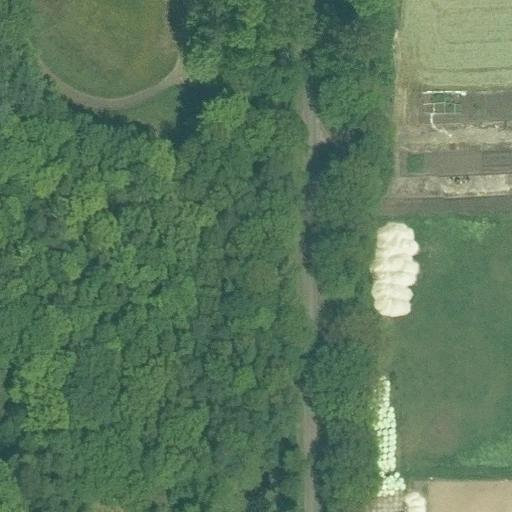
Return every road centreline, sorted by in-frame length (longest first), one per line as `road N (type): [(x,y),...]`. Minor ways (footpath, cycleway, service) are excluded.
road 1 (track): [(0,355),(59,384),(131,371),(149,339),(174,182),(231,104),(215,0)]
road 2 (unclassified): [(307,511),(306,0)]
